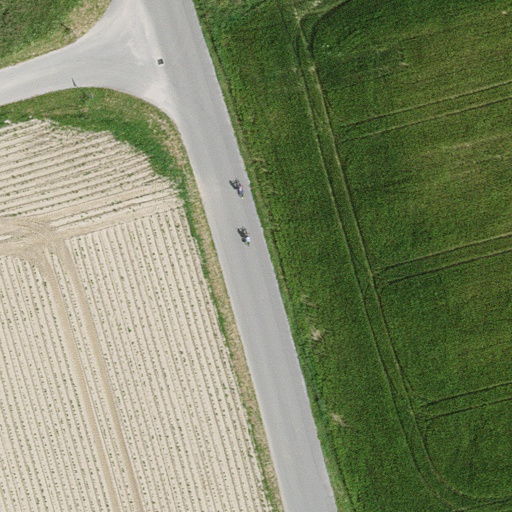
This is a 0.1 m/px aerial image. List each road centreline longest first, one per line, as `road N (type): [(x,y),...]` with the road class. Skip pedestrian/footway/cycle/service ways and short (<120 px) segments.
road 1 (unclassified): [(311,511),(166,0)]
road 2 (track): [(0,92),(177,33)]
